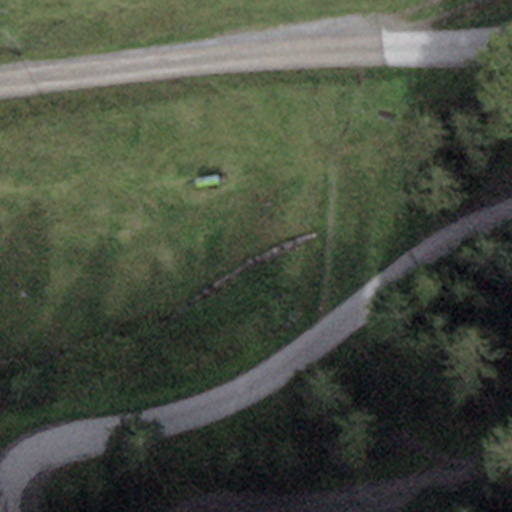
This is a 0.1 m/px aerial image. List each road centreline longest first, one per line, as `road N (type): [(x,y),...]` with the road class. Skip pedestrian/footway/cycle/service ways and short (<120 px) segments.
road 1 (unclassified): [(511,207),(453,230),(223,398),(41,450),(14,492),(18,511)]
road 2 (unclassified): [(0,80),(511,42)]
road 3 (unclassified): [(243,511),(511,459)]
